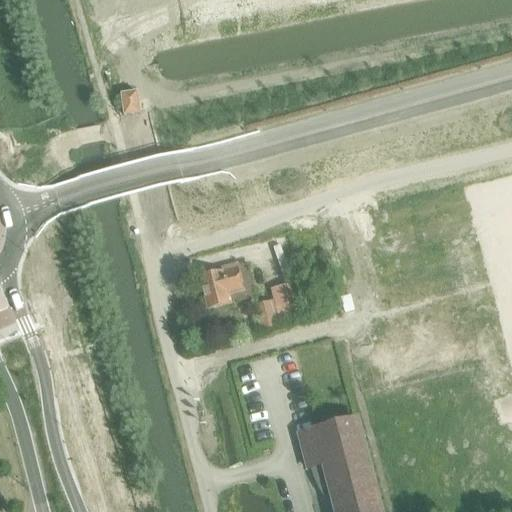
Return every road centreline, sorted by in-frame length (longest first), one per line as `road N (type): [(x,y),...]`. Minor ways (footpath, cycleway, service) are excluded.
road 1 (residential): [(144,261),(209,511)]
road 2 (secondary): [(79,511),(53,439),(43,364),(1,269)]
road 3 (secondary): [(0,373),(43,511)]
